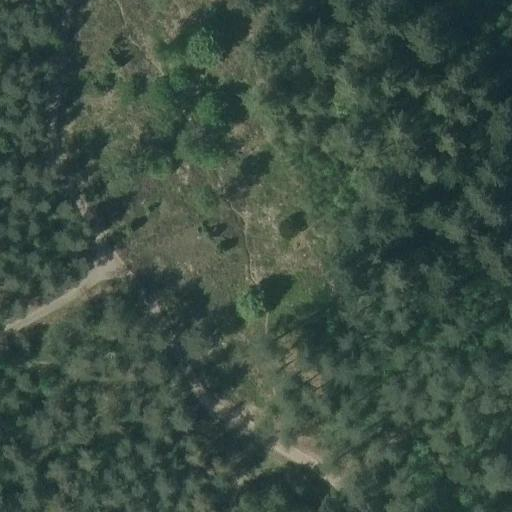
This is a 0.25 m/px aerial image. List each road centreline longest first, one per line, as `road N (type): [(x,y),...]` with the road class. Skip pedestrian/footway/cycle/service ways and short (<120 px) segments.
road 1 (track): [(351,511),(331,485),(217,422),(114,269)]
road 2 (track): [(114,269),(69,177),(52,94),(68,0)]
road 3 (track): [(0,330),(114,269)]
